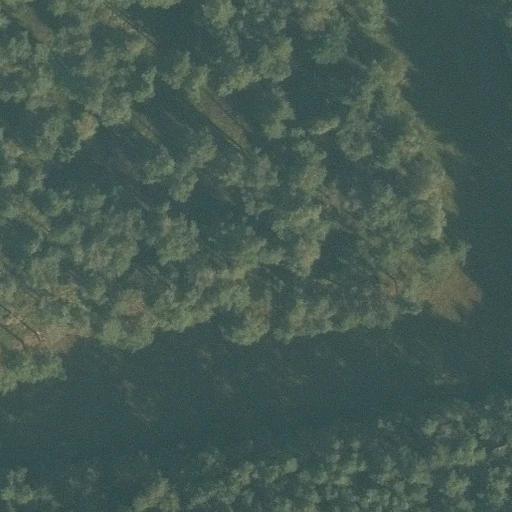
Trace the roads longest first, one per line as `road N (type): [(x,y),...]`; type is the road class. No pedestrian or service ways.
road 1 (track): [(511,353),(481,368),(0,431)]
road 2 (track): [(457,0),(511,166)]
